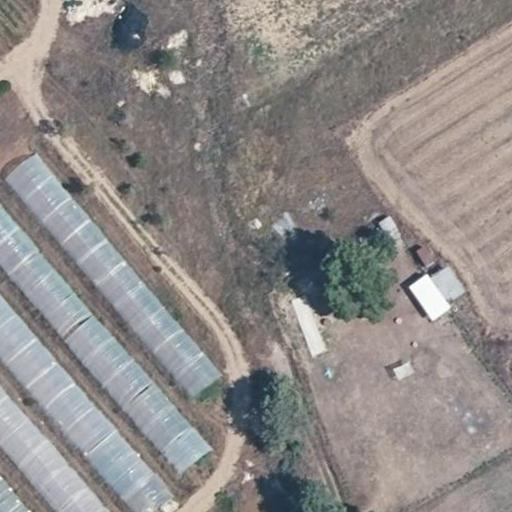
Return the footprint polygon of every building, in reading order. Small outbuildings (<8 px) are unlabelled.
[(36,151),(6,176),(189,400),(219,376),(36,151)] [(116,347),(0,204),(0,262),(118,408),(150,382),(137,366),(120,380),(102,358),(116,347)] [(415,253),(426,267),(438,258),(426,243),(415,253)] [(430,277),(447,302),(465,290),(448,265),(430,277)] [(0,300),(0,355),(83,459),(111,437),(0,300)] [(0,449),(49,511),(100,511),(0,384),(0,449)] [(182,474),(210,448),(185,422),(166,439),(153,425),(144,433),(182,474)] [(139,491),(125,498),(131,511),(146,511),(169,500),(155,472),(134,483),(139,491)]
